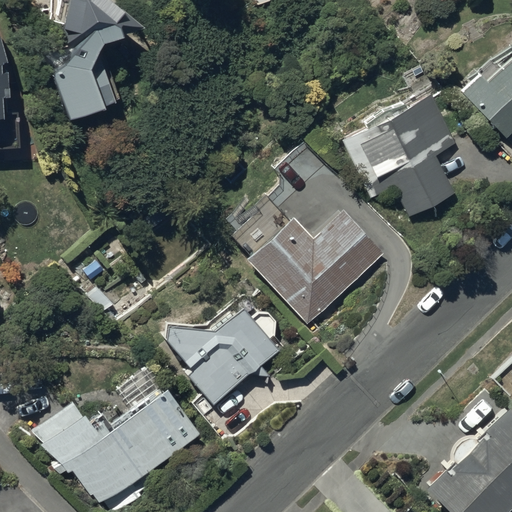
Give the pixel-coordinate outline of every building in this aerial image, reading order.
[(116,96),(101,53),(134,36),(135,36),(136,35),(137,35),(137,34),(138,34),(139,33),(140,32),(140,31),(141,31),(141,30),(141,29),(142,29),(142,28),(142,27),(142,26),(142,25),(142,24),(142,23),(148,21),(122,0),(58,0),(56,26),(39,53),(57,73),(52,74),(66,114),(116,96)] [(222,0),(225,8),(252,0),(222,0)] [(476,68),(458,88),(505,137),(511,129),(511,27),(499,41),(508,49),(484,75),(476,68)] [(0,142),(15,142),(14,108),(3,109),(3,65),(0,65),(0,54),(0,55),(0,53),(0,142)] [(406,215),(453,192),(433,153),(454,142),(426,86),(381,109),(379,106),(371,110),(373,113),(362,119),(365,123),(339,136),(370,197),(391,186),(406,215)] [(305,322),(381,251),(340,207),(310,234),(291,213),(282,221),(261,195),(249,205),(245,200),(225,217),(235,228),(229,233),(247,254),(244,257),(305,322)] [(212,402),(248,371),(265,375),(270,370),(261,360),(275,347),(278,350),(283,346),(272,334),(272,317),(265,310),(254,310),(248,316),(237,303),(214,324),(163,318),(161,334),(188,365),(183,369),(212,402)] [(98,502),(196,429),(162,383),(158,386),(142,365),(115,386),(122,395),(115,400),(123,410),(109,421),(100,410),(88,419),(82,409),(78,411),(70,397),(25,431),(58,460),(52,464),(58,472),(64,468),(65,470),(69,468),(88,495),(91,493),(98,502)] [(450,456),(423,483),(450,511),(504,511),(508,508),(511,511),(511,510),(511,414),(501,404),(473,433),(472,433),(471,433),(470,433),(468,433),(467,433),(466,433),(465,433),(464,433),(463,434),(462,434),(461,434),(460,435),(459,435),(458,436),(457,437),(456,437),(455,438),(454,439),(454,440),(453,440),(452,441),(452,442),(451,443),(451,444),(450,445),(450,446),(450,448),(449,449),(449,450),(449,451),(449,452),(449,453),(449,454),(450,455),(450,456)]
